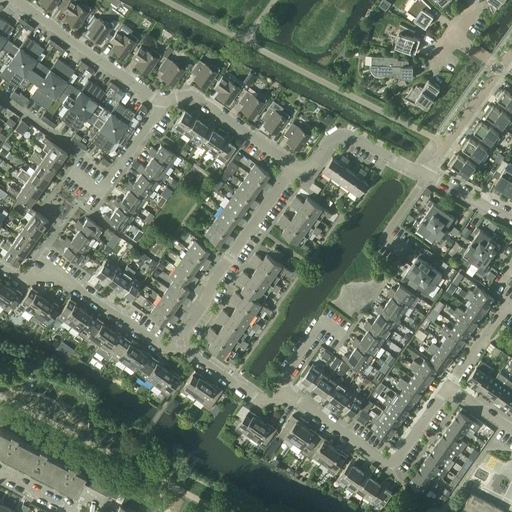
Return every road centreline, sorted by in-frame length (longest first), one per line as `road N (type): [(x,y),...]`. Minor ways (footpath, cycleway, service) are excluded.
road 1 (residential): [(285,392),(391,461),(448,385)]
road 2 (residential): [(177,342),(292,168)]
road 3 (residential): [(0,265),(20,279),(50,271),(157,344),(177,342)]
road 4 (residential): [(161,104),(14,0)]
road 5 (residential): [(292,168),(191,94),(161,104)]
road 6 (residential): [(425,174),(340,134),(308,168),(292,168)]
road 7 (residential): [(448,385),(505,308),(500,280),(511,264)]
road 8 (residential): [(110,174),(0,99)]
road 9 (residential): [(425,174),(500,69)]
road 10 (residential): [(177,342),(255,397),(285,392)]
